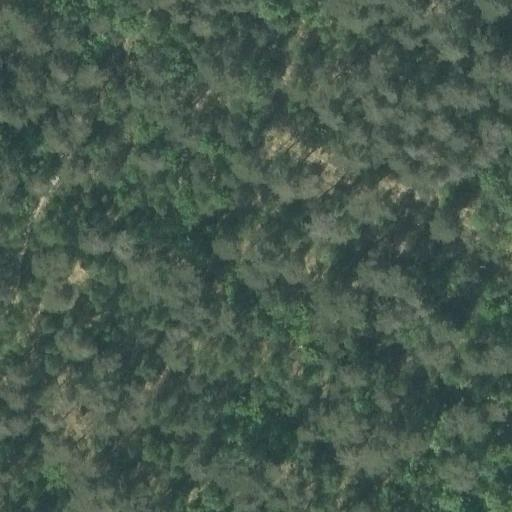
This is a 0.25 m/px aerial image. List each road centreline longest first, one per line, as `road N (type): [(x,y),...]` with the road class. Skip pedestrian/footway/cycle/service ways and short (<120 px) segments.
road 1 (track): [(511,297),(117,60)]
road 2 (track): [(0,316),(21,241),(150,0)]
